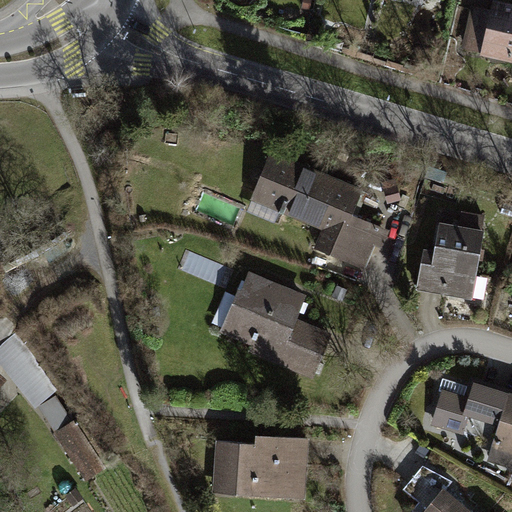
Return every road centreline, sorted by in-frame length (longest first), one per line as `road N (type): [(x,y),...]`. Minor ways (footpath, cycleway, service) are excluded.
road 1 (tertiary): [(511,158),(189,61),(145,45),(95,12)]
road 2 (track): [(47,88),(86,177),(141,409)]
road 3 (residential): [(511,350),(445,341),(408,359),(364,443),(360,511)]
